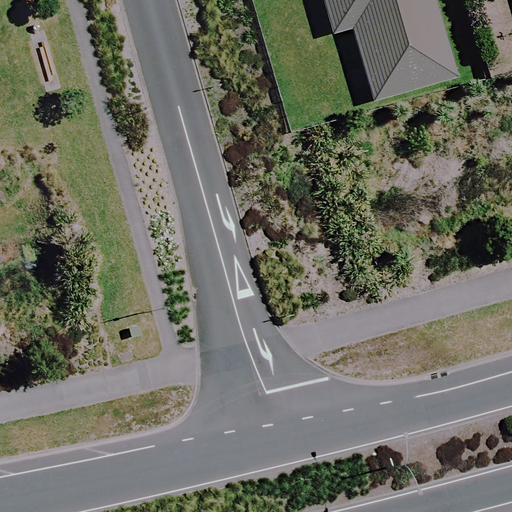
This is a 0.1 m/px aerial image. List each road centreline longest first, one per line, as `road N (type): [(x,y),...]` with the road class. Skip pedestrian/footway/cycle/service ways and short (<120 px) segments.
road 1 (residential): [(145,0),(273,441)]
road 2 (secondary): [(0,495),(273,441)]
road 3 (secondary): [(273,441),(511,386)]
